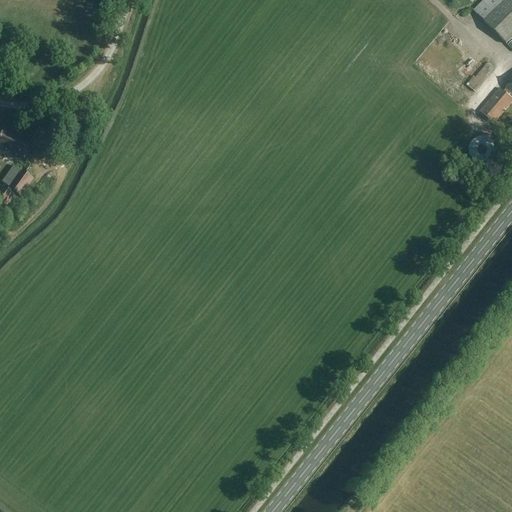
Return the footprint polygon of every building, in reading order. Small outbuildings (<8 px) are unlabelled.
[(511,0),(485,0),(474,12),(484,22),(507,46),(511,40),(511,0)] [(487,63),(469,88),(475,93),(494,68),(487,63)] [(511,82),(504,93),(499,89),(479,112),(495,125),(511,104),(511,82)] [(2,132),(0,138),(0,147),(6,150),(6,151),(17,155),(16,156),(24,159),(31,141),(17,136),(16,138),(2,132)] [(469,148),(469,150),(469,152),(469,155),(470,157),(472,159),(473,160),(475,161),(477,162),(479,163),(482,163),(484,163),(486,162),(488,161),(490,160),(492,159),(493,157),(494,155),(494,152),(495,150),(494,148),(494,146),(493,144),(492,142),(490,140),(488,139),(486,138),(484,137),(482,137),(479,137),(477,138),(475,139),(473,140),(472,142),(470,144),(469,146),(469,148)] [(22,171),(9,189),(21,197),(34,179),(22,171)] [(3,187),(0,191),(0,205),(5,209),(15,195),(3,187)]
